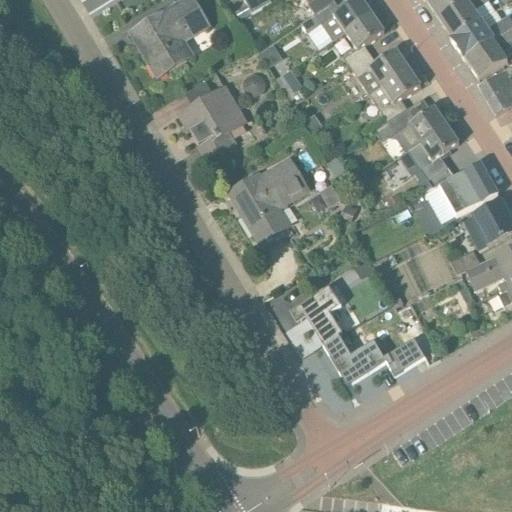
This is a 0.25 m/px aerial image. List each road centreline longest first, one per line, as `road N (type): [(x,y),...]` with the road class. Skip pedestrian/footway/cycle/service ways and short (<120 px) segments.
road 1 (residential): [(337,457),(55,0)]
road 2 (tertiary): [(225,511),(135,372),(0,189)]
road 3 (residential): [(511,173),(397,0)]
road 4 (residential): [(337,457),(511,348)]
